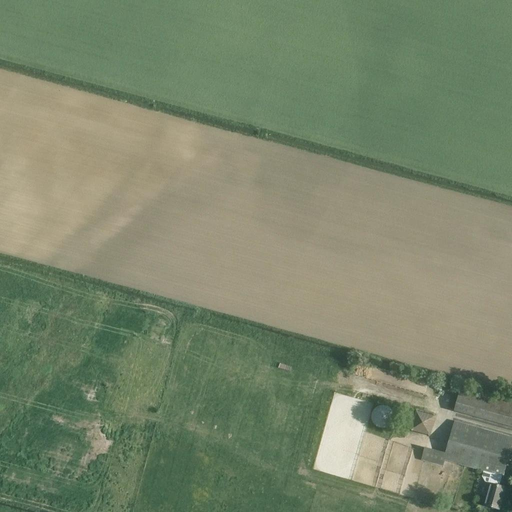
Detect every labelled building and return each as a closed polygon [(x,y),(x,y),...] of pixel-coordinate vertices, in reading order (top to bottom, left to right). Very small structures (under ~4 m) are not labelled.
[(196,155),(208,143),(197,131),(184,143),(196,155)] [(455,411),(507,426),(511,427),(511,402),(462,388),(455,411)] [(373,413),(372,417),(373,422),(375,425),(379,428),(383,429),(387,428),(391,425),(393,422),(394,417),(393,413),(391,410),(387,407),(383,406),(379,407),(375,410),(373,413)] [(430,436),(436,417),(415,411),(410,431),(430,436)] [(485,506),(490,507),(499,510),(505,488),(499,486),(502,476),(503,477),(511,445),(511,437),(504,436),(456,422),(447,453),(425,448),(421,461),(443,467),(445,460),(484,471),(482,477),(486,483),(491,484),(485,506)]
